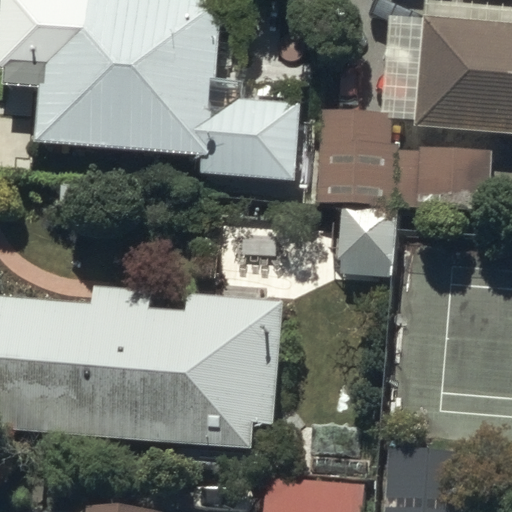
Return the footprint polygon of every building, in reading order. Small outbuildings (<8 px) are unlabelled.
[(125,0),(24,0),(14,159),(186,171),(185,186),(288,193),(287,201),(308,203),(313,117),(244,112),(245,93),(224,92),(229,10),(125,3),(125,0)] [(511,33),(423,30),(418,143),(511,146),(511,33)] [(396,123),(326,122),(325,217),(344,217),(343,285),(399,285),(399,219),(490,219),(491,160),(401,160),(401,155),(396,155),(396,123)] [(96,316),(0,310),(0,449),(258,463),(259,436),(280,437),(287,311),(187,306),(186,322),(153,321),(154,302),(96,299),(96,316)] [(376,445),(308,444),(308,479),(375,480),(376,445)] [(366,511),(367,495),(264,490),(263,511),(366,511)] [(470,511),(471,497),(389,492),(388,511),(470,511)]
